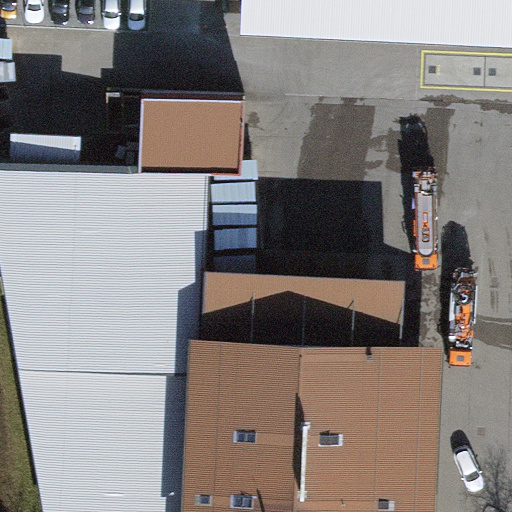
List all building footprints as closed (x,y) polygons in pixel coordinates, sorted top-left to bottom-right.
[(511,0),(243,0),(242,37),(511,49),(511,0)] [(148,99),(145,172),(209,174),(247,175),(250,103),(148,99)] [(0,224),(47,511),(189,511),(194,337),(205,338),(208,277),(209,174),(145,172),(0,166),(0,224)] [(208,277),(205,338),(401,345),(403,284),(208,277)] [(443,511),(448,346),(401,345),(205,338),(194,337),(189,511),(443,511)]
